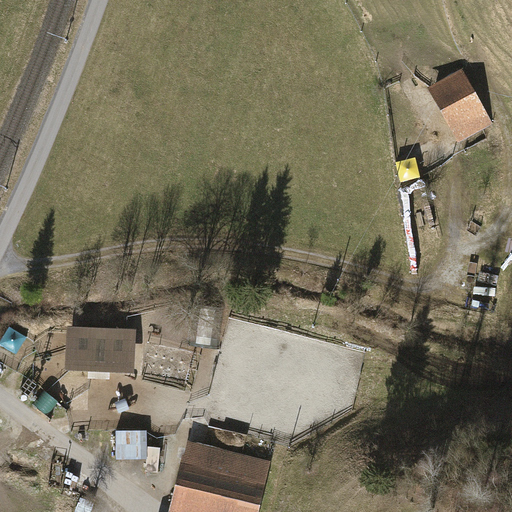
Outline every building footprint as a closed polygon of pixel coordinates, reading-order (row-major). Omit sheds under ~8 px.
[(461,72),(424,91),(455,149),(491,131),(461,72)] [(223,314),(197,310),(191,343),(217,348),(223,314)] [(135,329),(68,325),(65,370),(133,373),(135,329)] [(197,354),(147,341),(138,373),(188,387),(197,354)] [(147,430),(116,430),(115,458),(147,458),(147,430)] [(259,511),(272,461),(185,441),(168,511),(259,511)]
